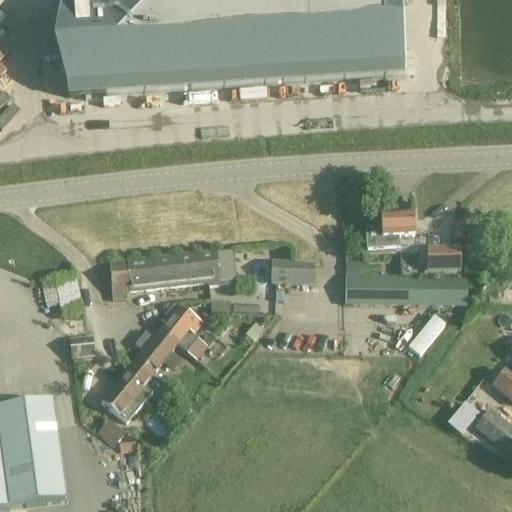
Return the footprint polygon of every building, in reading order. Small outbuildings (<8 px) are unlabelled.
[(71,0),(71,1),(62,1),(66,65),(62,65),(63,78),(66,77),(68,100),(109,98),(108,83),(124,82),(124,73),(108,74),(105,38),(121,37),(121,29),(105,29),(103,0),(71,0)] [(108,83),(109,98),(404,80),(399,0),(103,0),(105,29),(121,29),(121,37),(105,38),(108,74),(124,73),(124,82),(108,83)] [(381,219),(381,230),(365,231),(367,253),(399,251),(398,240),(414,238),(413,216),(381,219)] [(427,261),(427,275),(460,275),(461,254),(461,251),(427,250),(427,261)] [(162,261),(125,265),(129,294),(165,291),(187,289),(208,286),(209,290),(218,289),(235,287),(235,283),(236,283),(233,254),(215,255),(162,261)] [(125,265),(109,266),(113,304),(127,303),(126,295),(129,294),(125,265)] [(360,265),(346,265),(346,278),(360,278),(360,265)] [(272,266),(271,287),(312,289),(312,267),(272,266)] [(83,315),(74,275),(41,283),(47,310),(59,307),(62,320),(83,315)] [(345,280),(345,309),(406,310),(467,311),(467,281),(345,280)] [(198,326),(174,307),(161,323),(166,326),(160,334),(177,349),(186,356),(199,341),(195,337),(201,329),(198,326)] [(136,363),(153,377),(163,366),(172,374),(179,364),(170,357),(177,349),(160,334),(154,342),(145,335),(135,348),(143,355),(136,363)] [(93,340),(70,342),(71,362),(94,360),(93,340)] [(119,384),(145,405),(152,396),(144,389),(153,377),(136,363),(119,384)] [(492,389),(511,405),(511,374),(509,378),(504,374),(492,389)] [(119,384),(101,406),(126,427),(145,405),(119,384)] [(0,511),(8,511),(66,505),(53,405),(0,412),(0,511)] [(474,432),(486,441),(501,453),(511,439),(511,429),(490,412),(474,432)] [(121,453),(130,443),(108,424),(97,437),(113,451),(115,448),(121,453)]
